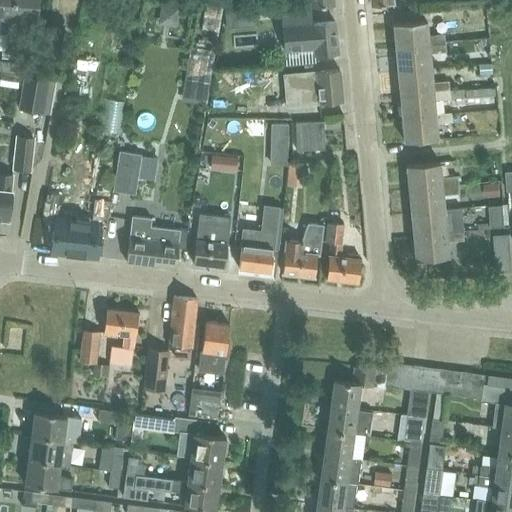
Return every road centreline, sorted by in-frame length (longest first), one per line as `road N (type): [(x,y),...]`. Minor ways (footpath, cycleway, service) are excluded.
road 1 (residential): [(383,307),(350,0)]
road 2 (unclassified): [(286,295),(0,261)]
road 3 (residential): [(255,511),(286,295)]
road 4 (unclassified): [(511,323),(383,307)]
